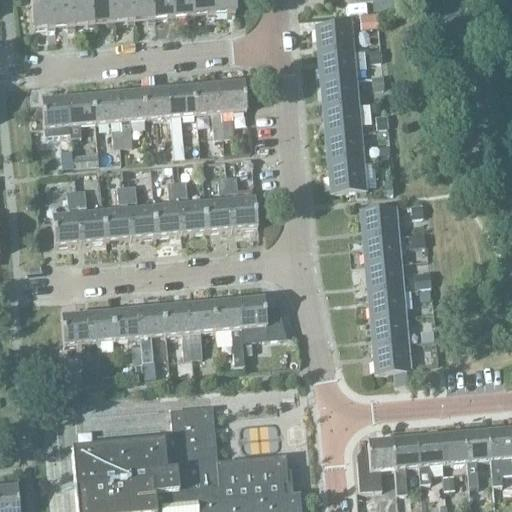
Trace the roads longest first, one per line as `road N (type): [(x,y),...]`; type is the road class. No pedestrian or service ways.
road 1 (residential): [(60,286),(296,266)]
road 2 (residential): [(46,67),(278,45)]
road 3 (residential): [(296,266),(278,45)]
road 4 (residential): [(511,210),(470,126),(451,0)]
road 5 (residential): [(332,419),(511,401)]
road 6 (residential): [(332,419),(296,266)]
